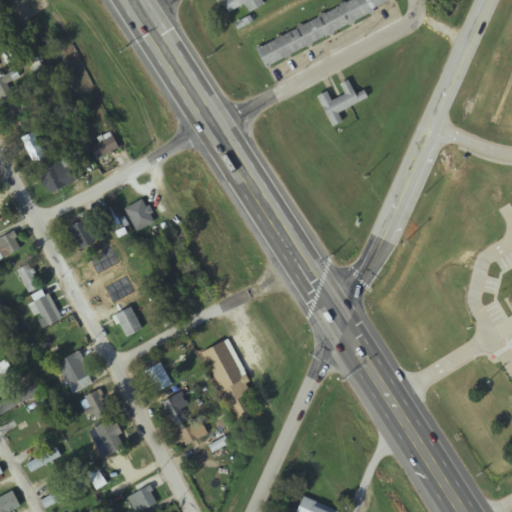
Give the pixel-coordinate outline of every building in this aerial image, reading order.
[(222,0),(229,14),(246,7),(249,14),(266,7),(262,0),(276,0),(222,0)] [(356,0),(256,49),(266,68),(397,4),(394,0),(356,0)] [(0,80),(0,97),(1,101),(12,96),(7,85),(16,81),(13,74),(0,80)] [(343,124),(339,113),(368,101),(365,93),(355,97),(350,82),(341,86),(345,97),(332,102),(329,93),(318,98),(331,129),(343,124)] [(120,150),(113,138),(91,151),(99,163),(120,150)] [(49,196),(83,180),(76,165),(67,169),(63,162),(39,174),(49,196)] [(125,211),(138,234),(157,223),(144,201),(125,211)] [(95,245),(86,223),(70,229),(79,251),(95,245)] [(0,240),(0,256),(2,261),(24,250),(15,233),(0,240)] [(511,252),(490,235),(472,244),(474,247),(460,254),(499,327),(511,320),(511,252)] [(29,296),(42,289),(30,266),(17,272),(29,296)] [(30,307),(42,331),(59,323),(47,298),(30,307)] [(144,330),(131,309),(115,319),(127,341),(144,330)] [(203,355),(237,422),(257,411),(241,380),(246,377),(229,342),(203,355)] [(95,384),(80,354),(58,365),(74,396),(95,384)] [(0,366),(0,377),(12,374),(9,364),(0,366)] [(173,387),(161,364),(145,373),(157,396),(173,387)] [(0,405),(0,416),(40,396),(36,387),(0,405)] [(84,400),(95,423),(111,415),(100,392),(84,400)] [(162,403),(174,428),(187,422),(175,397),(162,403)] [(179,433),(185,446),(214,431),(207,418),(179,433)] [(113,421),(96,428),(109,457),(126,450),(113,421)] [(12,436),(15,444),(44,429),(41,422),(12,436)] [(30,473),(62,459),(58,450),(26,464),(30,473)] [(45,501),(50,509),(85,487),(80,479),(45,501)] [(134,495),(142,511),(149,511),(158,508),(149,488),(134,495)] [(0,503),(0,511),(4,511),(13,508),(9,499),(0,503)] [(309,511),(314,501),(338,511),(309,511)]
